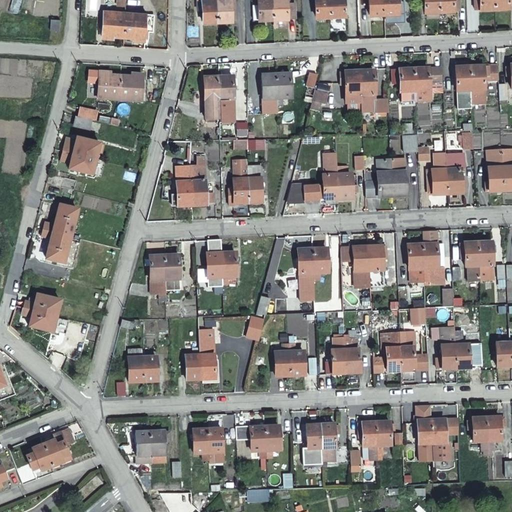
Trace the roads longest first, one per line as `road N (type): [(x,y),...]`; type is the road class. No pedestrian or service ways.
road 1 (residential): [(88,409),(511,389)]
road 2 (residential): [(134,231),(511,216)]
road 3 (residential): [(511,36),(179,56)]
road 4 (residential): [(70,51),(0,325)]
road 5 (residential): [(88,409),(134,231)]
road 6 (residential): [(134,231),(179,56)]
